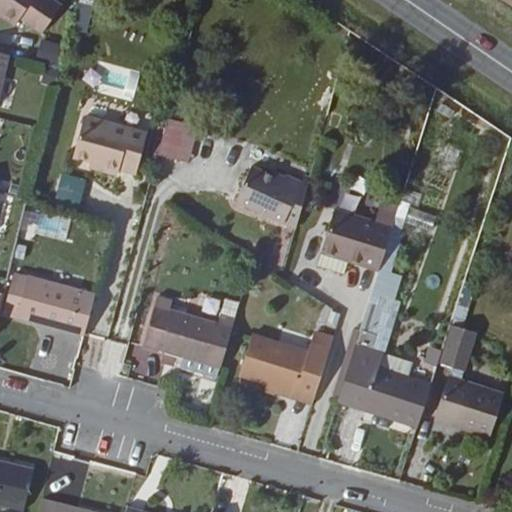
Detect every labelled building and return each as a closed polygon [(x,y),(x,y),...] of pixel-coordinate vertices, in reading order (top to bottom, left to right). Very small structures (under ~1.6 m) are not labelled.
[(35,16),(9,0),(0,0),(0,31),(17,43),(35,16)] [(43,40),(36,60),(57,67),(63,47),(43,40)] [(60,123),(51,153),(80,171),(95,180),(97,174),(112,179),(123,140),(60,123)] [(171,133),(143,125),(133,161),(162,170),(171,133)] [(66,166),(80,171),(51,153),(49,161),(66,166)] [(80,171),(66,166),(65,172),(79,175),(80,171)] [(213,207),(273,235),(286,186),(280,183),(277,189),(263,183),(260,188),(228,174),(213,207)] [(324,266),(355,276),(368,234),(312,217),(302,251),(316,255),(314,263),(324,266)] [(302,251),(299,259),(314,263),(316,255),(302,251)] [(320,280),(324,266),(314,263),(299,259),(295,272),(320,280)] [(0,311),(0,324),(62,341),(74,299),(8,282),(0,311)] [(199,375),(210,335),(210,334),(196,330),(147,316),(149,309),(133,304),(119,353),(159,364),(183,371),(199,375)] [(196,330),(210,334),(213,325),(199,322),(196,330)] [(349,324),(341,322),(338,333),(345,336),(349,324)] [(441,375),(453,337),(428,328),(416,366),(441,375)] [(345,336),(338,333),(333,348),(315,406),(343,415),(344,411),(379,422),(377,426),(395,432),(408,390),(378,379),(383,365),(348,353),(353,338),(345,336)] [(288,347),(308,354),(311,343),(291,337),(288,347)] [(245,389),(293,404),(308,354),(288,347),(285,358),(230,341),(217,381),(245,389)] [(308,404),(315,406),(333,348),(326,346),(308,404)] [(181,376),(183,371),(159,364),(158,369),(181,376)] [(467,442),(481,398),(437,385),(427,382),(416,418),(442,426),(440,433),(467,442)] [(242,396),(290,411),(293,404),(245,389),(242,396)] [(344,411),(343,415),(377,426),(379,422),(344,411)] [(416,418),(414,425),(440,433),(442,426),(416,418)] [(16,452),(0,447),(0,490),(7,492),(16,452)] [(26,482),(23,496),(18,511),(90,511),(94,498),(26,482)]
